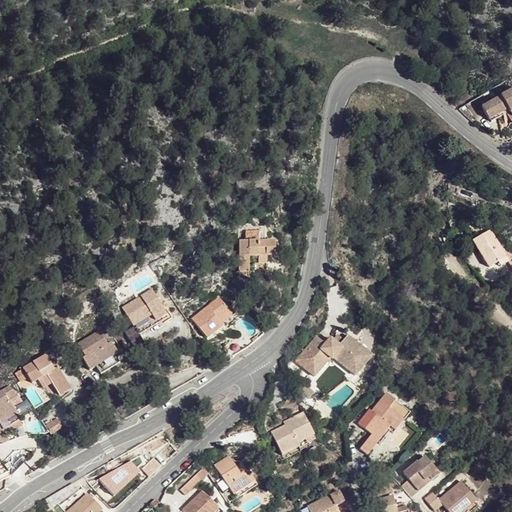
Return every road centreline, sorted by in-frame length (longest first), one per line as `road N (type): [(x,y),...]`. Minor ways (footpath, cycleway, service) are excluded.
road 1 (residential): [(245,365),(285,333),(307,295),(336,102),(349,80),(378,69),(409,82),(511,162)]
road 2 (track): [(0,91),(146,22),(200,7),(366,33),(387,45),(394,75)]
road 3 (residential): [(0,510),(245,365)]
road 4 (track): [(511,326),(450,250),(394,75)]
road 5 (residential): [(245,365),(252,384),(244,404),(126,511)]
